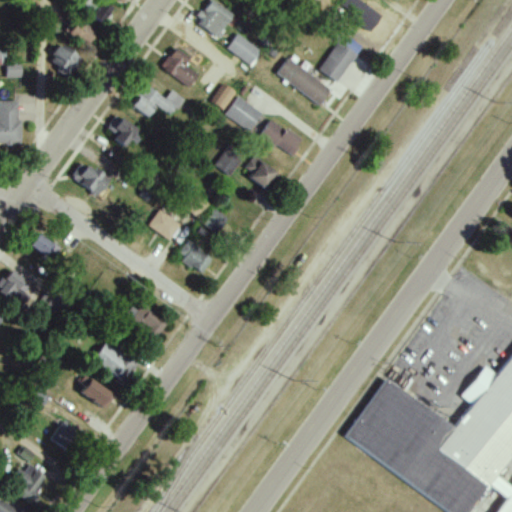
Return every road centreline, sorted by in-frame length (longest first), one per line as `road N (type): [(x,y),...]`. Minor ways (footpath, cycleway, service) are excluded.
road 1 (residential): [(70,511),(441,0)]
road 2 (residential): [(254,511),(511,157)]
road 3 (residential): [(0,221),(159,0)]
road 4 (residential): [(208,320),(50,199),(0,187)]
